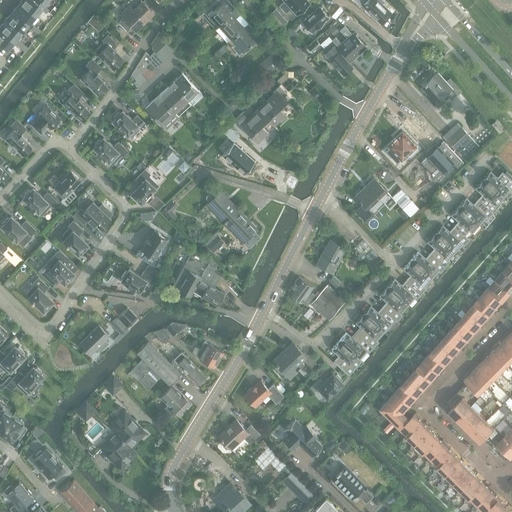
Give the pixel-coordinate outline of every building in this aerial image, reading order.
[(44,4),(42,7),(34,0),(21,0),(20,2),(35,15),(40,8),(46,13),(49,9),(44,4)] [(124,17),(119,22),(127,29),(131,25),(136,30),(154,12),(151,9),(153,4),(149,0),(143,0),(142,1),(141,0),(140,0),(142,1),(134,9),(131,6),(128,6),(122,13),(122,16),(124,17)] [(226,18),(229,22),(240,12),(228,0),(224,0),(222,3),(219,0),(216,0),(201,14),(215,29),(226,18)] [(307,0),(283,0),(284,1),(279,6),(286,13),(291,8),(297,15),(310,3),(307,0)] [(383,0),(357,0),(362,5),(380,24),(391,12),(383,3),(385,1),(383,0)] [(30,21),(35,15),(20,2),(13,10),(28,23),(30,21)] [(302,21),(302,22),(312,33),(312,32),(329,17),(330,17),(319,6),(302,21)] [(276,8),(269,15),(280,27),(288,21),(276,8)] [(30,21),(28,23),(13,10),(6,19),(21,31),(27,25),(32,30),(36,26),(30,21)] [(226,41),(248,21),(240,12),(229,22),(226,18),(215,29),(226,41)] [(94,14),(88,21),(98,31),(104,25),(94,14)] [(0,27),(14,40),(16,38),(21,31),(6,19),(0,26),(0,27)] [(239,55),(242,52),(261,35),(248,21),(226,41),(239,55)] [(41,31),(36,26),(32,30),(38,35),(41,31)] [(352,34),(344,26),(340,30),(347,38),(341,44),(335,37),(332,40),(351,60),(366,46),(353,33),(352,34)] [(0,27),(0,42),(19,58),(8,48),(13,42),(19,46),(22,43),(16,38),(14,40),(0,27)] [(291,27),(286,31),(294,40),(299,35),(291,27)] [(155,53),(160,49),(164,45),(165,44),(159,31),(151,43),(154,52),(155,53)] [(103,40),(104,41),(95,51),(113,69),(123,59),(113,49),(118,44),(107,34),(103,40)] [(307,47),(312,52),(320,45),(316,40),(307,47)] [(165,44),(164,45),(171,53),(176,48),(169,41),(165,44)] [(72,42),(66,48),(70,52),(76,46),(72,42)] [(24,51),(28,47),(22,43),(19,46),(24,51)] [(164,45),(160,49),(167,57),(171,53),(164,45)] [(344,75),(353,66),(335,45),(325,54),(344,75)] [(160,49),(155,53),(162,61),(167,57),(160,49)] [(146,51),(142,57),(148,63),(153,59),(150,56),(146,51)] [(154,52),(150,56),(153,59),(158,65),(162,61),(155,53),(154,52)] [(271,54),(257,66),(265,76),(280,64),(275,59),(271,54)] [(142,57),(136,68),(142,75),(148,64),(148,63),(142,57)] [(86,65),(90,69),(81,78),(98,95),(107,85),(101,79),(102,78),(97,73),(101,68),(92,59),(86,65)] [(136,68),(131,75),(136,80),(134,82),(138,86),(146,80),(142,75),(136,68)] [(288,71),(277,81),(281,84),(288,77),(294,77),(294,71),(288,71)] [(188,100),(199,90),(182,72),(168,85),(178,95),(181,92),(188,100)] [(452,88),(437,72),(421,87),(430,97),(428,98),(434,104),(452,88)] [(72,94),(63,103),(80,119),(89,110),(83,104),(85,103),(79,98),(84,93),(74,84),(68,90),(72,94)] [(181,92),(178,95),(168,85),(159,93),(176,111),(182,105),(188,100),(181,92)] [(287,93),(279,85),(275,89),(276,90),(263,103),(267,107),(263,111),(262,111),(268,117),(266,118),(267,119),(268,120),(268,123),(271,126),(274,126),(285,115),(280,110),(284,106),(282,104),(286,101),(283,97),(287,93)] [(314,88),(310,92),(314,96),(318,92),(314,88)] [(166,129),(180,116),(175,111),(176,111),(159,93),(145,106),(166,129)] [(48,126),(51,128),(52,126),(54,128),(60,121),(58,120),(60,118),(46,105),(37,115),(39,117),(32,125),(41,133),(48,126)] [(263,111),(258,107),(241,124),(258,142),(268,132),(261,125),(267,119),(266,118),(268,117),(262,111),(263,111)] [(140,128),(142,130),(147,124),(137,115),(132,120),(122,110),(120,112),(119,111),(113,117),(114,119),(113,121),(131,138),(140,128)] [(413,113),(406,117),(419,132),(426,126),(413,113)] [(32,145),(26,140),(27,139),(22,133),(26,128),(17,119),(11,126),(14,129),(5,139),(22,155),(32,145)] [(503,130),(496,121),(492,124),(499,133),(503,130)] [(460,126),(446,140),(455,150),(465,160),(479,146),(460,126)] [(400,133),(387,145),(401,160),(416,144),(402,131),(400,133)] [(103,137),(101,139),(100,138),(94,144),(95,145),(94,147),(104,157),(103,158),(105,160),(106,159),(112,165),(121,155),(123,156),(128,151),(118,141),(113,147),(103,137)] [(233,142),(222,155),(244,174),(255,161),(233,142)] [(169,146),(162,153),(165,155),(169,155),(173,150),(169,146)] [(188,152),(184,157),(188,162),(193,157),(188,152)] [(0,184),(9,174),(0,165),(0,164),(4,160),(0,155),(0,184)] [(423,158),(410,170),(428,189),(440,178),(423,158)] [(146,166),(141,162),(136,167),(141,171),(146,166)] [(132,197),(138,203),(139,201),(141,203),(151,193),(152,193),(153,192),(153,191),(158,185),(148,175),(150,174),(145,169),(135,179),(140,184),(131,193),(133,195),(132,197)] [(56,186),(54,188),(64,198),(61,200),(67,205),(76,195),(71,190),(81,180),(71,170),(56,186)] [(490,171),(482,179),(503,197),(510,189),(507,186),(511,180),(502,172),(497,177),(490,171)] [(362,203),(357,209),(367,220),(374,214),(368,208),(375,201),(374,199),(384,190),(385,191),(386,191),(374,178),(355,196),(362,203)] [(483,194),(478,199),(488,208),(500,195),(503,198),(503,197),(482,179),(475,187),(483,194)] [(41,215),(51,205),(53,207),(58,201),(47,192),(43,197),(33,188),(31,190),(29,188),(23,194),(25,196),(23,198),(34,208),(33,209),(34,210),(35,209),(41,215)] [(410,216),(419,208),(401,189),(392,197),(410,216)] [(210,191),(206,195),(206,198),(209,201),(206,204),(222,220),(227,215),(230,218),(239,209),(221,190),(216,194),(213,191),(210,191)] [(466,198),(458,206),(479,224),(486,216),(483,213),(488,208),(478,199),(473,204),(466,198)] [(172,211),(177,206),(172,200),(161,210),(171,221),(177,216),(172,211)] [(80,208),(74,214),(83,224),(88,219),(94,224),(95,223),(101,228),(110,218),(109,217),(112,213),(102,204),(99,208),(93,202),(84,212),(80,208)] [(459,221),(454,226),(464,235),(469,230),(472,232),(479,224),(458,206),(451,214),(459,221)] [(233,221),(227,226),(243,242),(244,242),(249,247),(260,237),(255,231),(258,228),(239,209),(230,218),(233,221)] [(8,217),(2,223),(3,224),(1,226),(12,236),(11,237),(13,239),(13,238),(17,241),(23,247),(33,236),(31,235),(36,230),(26,220),(21,225),(11,216),(9,218),(8,217)] [(73,220),(68,226),(70,227),(60,237),(66,243),(66,244),(67,245),(68,245),(78,255),(80,253),(82,254),(88,248),(86,246),(88,244),(78,235),(83,230),(73,220)] [(442,224),(434,233),(455,251),(462,243),(459,240),(464,235),(454,226),(449,231),(442,224)] [(144,243),(146,244),(142,250),(148,254),(144,260),(154,266),(155,266),(157,262),(158,261),(155,258),(168,238),(155,230),(151,236),(149,235),(144,243)] [(178,233),(173,240),(180,245),(185,238),(178,233)] [(435,248),(430,253),(440,262),(445,257),(448,259),(455,251),(434,233),(427,241),(435,248)] [(217,235),(206,245),(213,252),(224,241),(217,235)] [(369,263),(378,254),(363,239),(354,248),(359,253),(358,255),(358,257),(360,259),(362,259),(363,258),(369,263)] [(331,240),(318,263),(331,270),(343,247),(331,240)] [(0,259),(4,255),(6,257),(11,252),(1,242),(0,243),(0,259)] [(48,268),(42,274),(54,286),(60,279),(65,284),(67,282),(68,283),(74,277),(73,275),(74,273),(64,264),(69,259),(59,249),(54,255),(56,256),(47,266),(48,268)] [(418,251),(410,259),(431,278),(438,270),(435,267),(440,262),(430,253),(425,258),(418,251)] [(183,267),(174,283),(180,287),(179,289),(190,296),(196,286),(195,286),(200,276),(195,274),(202,262),(189,255),(183,267)] [(511,263),(510,262),(511,260),(508,257),(505,257),(505,260),(509,264),(505,268),(503,270),(511,278),(511,263)] [(200,276),(195,286),(196,286),(204,290),(201,295),(218,304),(218,303),(220,303),(223,298),(222,297),(224,293),(214,287),(221,275),(214,271),(218,264),(211,258),(208,263),(201,277),(200,276)] [(411,275),(406,280),(416,289),(421,283),(424,286),(431,278),(410,259),(403,268),(411,275)] [(511,278),(503,270),(505,268),(501,265),(497,265),(498,268),(502,272),(498,277),(496,278),(511,291),(511,289),(511,278)] [(121,277),(123,278),(121,280),(134,288),(133,289),(135,290),(135,289),(139,292),(147,280),(152,284),(156,278),(144,270),(140,276),(129,269),(128,271),(126,270),(121,277)] [(511,291),(496,278),(498,277),(493,273),(490,273),(490,276),(495,280),(490,285),(489,286),(504,299),(511,291)] [(335,286),(340,282),(333,275),(329,279),(335,286)] [(328,320),(343,302),(325,285),(320,291),(317,289),(314,293),(309,290),(312,285),(299,276),(288,291),(306,304),(309,300),(310,302),(309,304),(328,320)] [(38,277),(33,282),(35,284),(26,294),(32,300),(31,301),(32,302),(33,301),(44,311),(46,309),(47,311),(53,304),(52,303),(53,301),(44,292),(48,287),(38,277)] [(394,278),(387,286),(407,305),(414,297),(411,294),(416,289),(406,280),(402,285),(394,278)] [(489,286),(490,285),(486,281),(483,281),(483,285),(487,288),(483,293),(482,295),(499,310),(500,308),(502,305),(500,303),(504,299),(489,286)] [(387,301),(382,307),(392,316),(397,310),(400,313),(407,305),(387,286),(379,295),(387,301)] [(499,310),(482,295),(483,293),(479,289),(476,289),(476,293),(480,296),(476,301),(474,303),(489,316),(493,312),(495,314),(497,311),(499,310)] [(474,303),(476,301),(472,297),(469,298),(469,301),(473,304),(469,309),(467,311),(482,324),(489,316),(474,303)] [(370,305),(363,313),(383,332),(391,323),(388,321),(392,316),(382,307),(378,312),(370,305)] [(482,324),(467,311),(469,309),(465,305),(462,306),(462,309),(466,313),(462,317),(460,319),(475,332),(482,324)] [(137,318),(127,307),(117,317),(127,327),(137,318)] [(363,328),(358,334),(368,342),(373,337),(376,340),(383,332),(363,313),(355,321),(363,328)] [(475,332),(460,319),(462,317),(458,314),(454,314),(454,317),(459,321),(454,325),(453,327),(468,340),(475,332)] [(127,327),(117,317),(111,322),(121,333),(127,327)] [(165,328),(173,337),(187,325),(172,322),(165,328)] [(468,340),(453,327),(454,325),(450,322),(447,322),(447,325),(451,329),(447,333),(446,335),(460,348),(468,340)] [(105,339),(109,335),(98,325),(80,343),(90,353),(96,348),(100,352),(109,343),(105,339)] [(161,329),(154,331),(163,342),(171,336),(164,328),(161,329)] [(460,348),(446,335),(447,333),(443,330),(440,330),(440,333),(444,337),(440,341),(438,343),(453,356),(460,348)] [(346,332),(339,340),(359,358),(371,346),(368,343),(368,342),(358,334),(354,339),(346,332)] [(511,339),(508,335),(501,343),(511,353),(511,339)] [(453,356),(438,343),(440,341),(436,338),(433,338),(433,341),(437,345),(433,350),(431,351),(446,364),(453,356)] [(179,371),(173,365),(147,340),(135,352),(169,385),(180,372),(179,371)] [(359,358),(339,340),(331,348),(339,355),(334,361),(346,371),(357,358),(359,359),(359,358)] [(207,343),(204,341),(200,348),(200,349),(219,359),(223,351),(208,342),(207,343)] [(277,365),(278,365),(286,373),(296,362),(301,367),(304,364),(300,359),(304,355),(293,342),(288,347),(289,348),(285,352),(284,351),(274,360),(277,363),(273,367),(273,368),(276,365),(277,365)] [(511,353),(501,343),(494,350),(508,364),(511,359),(511,353)] [(200,349),(200,348),(195,345),(192,351),(197,354),(196,356),(199,357),(198,358),(214,367),(219,359),(200,349)] [(15,346),(6,356),(1,351),(0,351),(0,365),(8,373),(14,367),(15,368),(16,367),(15,366),(25,355),(23,353),(25,352),(18,346),(17,347),(15,346)] [(446,364),(431,351),(433,350),(429,346),(425,346),(426,349),(430,353),(426,358),(424,359),(441,374),(442,373),(444,370),(442,368),(446,364)] [(494,350),(487,357),(501,371),(508,364),(494,350)] [(173,358),(176,362),(173,365),(179,371),(183,368),(198,385),(206,377),(188,359),(185,355),(181,351),(173,358)] [(441,374),(424,359),(426,358),(422,354),(418,354),(418,358),(423,361),(418,366),(417,368),(432,381),(435,377),(437,379),(439,376),(441,374)] [(487,357),(479,365),(493,378),(501,371),(487,357)] [(140,359),(128,371),(146,389),(158,377),(140,359)] [(432,381),(417,368),(418,366),(414,362),(411,362),(411,366),(415,369),(411,374),(410,376),(424,389),(432,381)] [(479,365),(472,372),(486,386),(493,378),(479,365)] [(19,371),(9,381),(6,385),(11,390),(16,384),(26,394),(29,391),(34,395),(38,391),(37,389),(42,384),(39,381),(44,376),(42,374),(43,373),(37,367),(35,368),(33,366),(24,376),(19,371)] [(424,389),(410,376),(411,374),(407,370),(404,371),(404,374),(408,377),(404,382),(403,384),(417,397),(424,389)] [(486,386),(472,372),(465,379),(479,393),(486,386)] [(319,378),(310,386),(315,391),(318,388),(328,397),(343,383),(341,381),(342,379),(336,373),(335,375),(333,373),(323,382),(319,378)] [(114,392),(123,383),(115,374),(105,382),(114,392)] [(417,397),(403,384),(404,382),(400,378),(397,379),(397,382),(401,385),(397,390),(395,392),(412,407),(414,405),(416,403),(414,401),(417,397)] [(273,383),(268,388),(260,380),(245,394),(255,405),(267,394),(275,402),(284,394),(273,383)] [(177,389),(172,384),(160,396),(165,401),(168,404),(163,409),(171,416),(176,411),(180,415),(191,403),(177,389)] [(390,390),(394,393),(390,398),(388,400),(403,413),(406,409),(409,411),(411,408),(411,409),(412,407),(395,392),(397,390),(393,386),(390,387),(390,390)] [(449,409),(454,414),(468,400),(459,391),(448,401),(448,402),(448,403),(447,404),(447,405),(447,406),(447,407),(448,408),(449,409)] [(403,413),(388,400),(390,398),(386,394),(382,395),(383,398),(387,402),(380,409),(397,425),(399,427),(402,427),(409,419),(407,416),(403,413)] [(87,399),(78,408),(86,417),(96,409),(87,399)] [(454,414),(463,423),(477,409),(468,400),(454,414)] [(0,433),(1,434),(13,415),(3,409),(2,410),(1,411),(0,409),(0,433)] [(463,423),(472,432),(486,418),(477,409),(463,423)] [(144,431),(125,411),(110,426),(115,432),(130,447),(140,438),(138,436),(144,431)] [(416,412),(409,419),(402,427),(399,427),(395,431),(395,434),(399,434),(402,430),(407,435),(408,436),(422,422),(418,419),(420,417),(418,414),(416,412)] [(22,423),(23,422),(13,415),(1,434),(11,440),(14,435),(20,439),(27,428),(22,424),(22,423)] [(486,418),(472,432),(481,441),(495,427),(486,418)] [(250,424),(245,429),(236,419),(218,435),(224,442),(223,443),(223,445),(226,448),(228,448),(229,447),(231,449),(248,432),(254,439),(260,434),(250,424)] [(294,449),(299,444),(301,445),(302,446),(302,447),(304,448),(306,450),(305,450),(312,456),(322,446),(315,439),(317,437),(307,426),(305,428),(295,419),(284,429),(289,433),(283,439),(294,449)] [(259,430),(264,425),(259,420),(254,425),(259,430)] [(408,436),(407,435),(403,438),(403,442),(406,442),(410,438),(414,442),(416,444),(430,430),(422,422),(408,436)] [(391,423),(384,429),(387,432),(394,426),(391,423)] [(416,444),(414,442),(411,446),(411,449),(414,449),(418,446),(422,450),(424,452),(438,438),(430,430),(416,444)] [(511,433),(509,430),(501,439),(511,449),(511,433)] [(136,453),(130,447),(115,432),(100,446),(120,466),(125,461),(127,463),(136,453)] [(441,441),(438,438),(424,452),(422,450),(418,454),(418,457),(422,457),(425,453),(430,457),(431,459),(447,443),(446,441),(446,442),(443,439),(441,441)] [(263,439),(259,443),(264,447),(267,443),(263,439)] [(330,450),(336,444),(332,439),(327,445),(327,447),(330,450)] [(511,455),(511,449),(501,439),(493,447),(503,457),(504,458),(506,458),(507,458),(508,458),(509,458),(510,458),(510,457),(511,457),(511,455)] [(350,445),(345,441),(340,446),(345,451),(350,445)] [(449,445),(447,443),(431,459),(430,457),(426,461),(426,465),(429,465),(433,461),(437,465),(439,467),(453,453),(449,449),(451,447),(449,445)] [(293,471),(291,472),(285,466),(286,464),(268,446),(254,460),(263,470),(270,462),(279,471),(283,468),(289,474),(283,480),(304,501),(314,492),(293,471)] [(37,456),(33,459),(49,477),(51,475),(56,480),(67,470),(62,465),(61,465),(46,448),(42,451),(41,450),(36,455),(37,456)] [(453,453),(439,467),(437,465),(434,469),(434,472),(437,472),(441,468),(445,473),(447,474),(461,460),(453,453)] [(447,474),(445,473),(441,477),(441,480),(445,480),(448,476),(453,480),(454,482),(468,468),(461,460),(447,474)] [(362,486),(364,485),(344,466),(340,470),(338,469),(336,472),(337,473),(332,478),(352,497),(356,493),(366,503),(373,495),(366,488),(365,489),(362,486)] [(454,482),(453,480),(449,484),(449,488),(452,488),(456,484),(461,488),(462,490),(476,476),(468,468),(454,482)] [(476,476),(462,490),(461,488),(457,492),(457,495),(460,495),(464,491),(468,496),(470,497),(484,483),(476,476)] [(74,480),(60,492),(77,511),(92,511),(98,507),(74,480)] [(11,484),(4,490),(15,503),(10,508),(11,509),(13,511),(24,511),(28,509),(23,504),(32,496),(31,495),(32,494),(28,489),(26,490),(19,482),(14,487),(11,484)] [(215,498),(216,499),(218,497),(226,506),(225,508),(228,511),(238,511),(249,501),(240,492),(242,491),(239,488),(238,490),(231,483),(215,498)] [(471,499),(476,503),(477,505),(493,489),(492,487),(489,485),(487,487),(484,483),(470,497),(468,496),(464,500),(464,503),(468,503),(471,499)] [(479,507),(484,511),(485,511),(499,499),(495,495),(497,493),(495,491),(493,489),(477,505),(476,503),(472,507),(472,510),(475,510),(479,507)] [(388,503),(391,503),(396,497),(392,493),(385,500),(388,503)] [(340,511),(326,498),(315,509),(317,511),(340,511)] [(500,511),(507,506),(499,499),(485,511),(484,511),(482,511),(500,511)]
